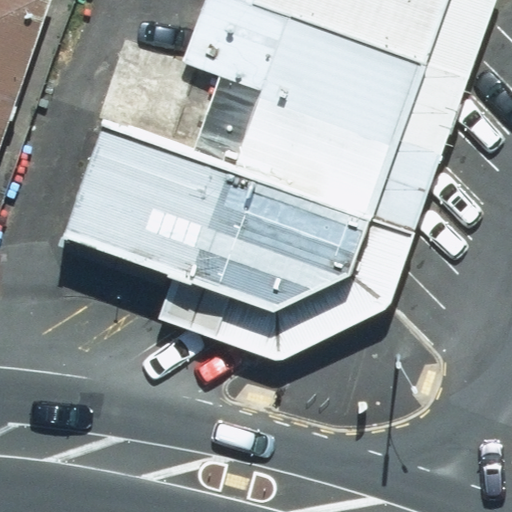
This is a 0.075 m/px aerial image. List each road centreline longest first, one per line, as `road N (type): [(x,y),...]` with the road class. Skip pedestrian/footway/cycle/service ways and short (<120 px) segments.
road 1 (secondary): [(0,436),(102,446),(342,511)]
road 2 (tertiary): [(453,511),(511,372)]
